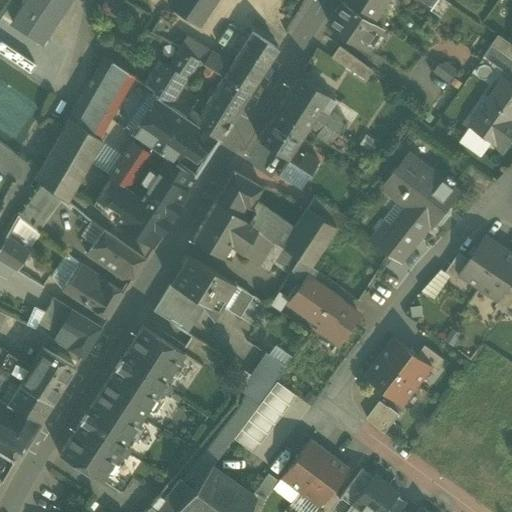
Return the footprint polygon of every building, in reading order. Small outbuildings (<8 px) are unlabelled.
[(41,42),(68,0),(25,0),(11,23),(41,42)] [(121,4),(114,0),(104,0),(98,10),(112,18),(121,4)] [(171,0),(168,5),(197,25),(214,0),(171,0)] [(345,0),(345,2),(373,21),(386,0),(345,0)] [(373,21),(345,2),(329,26),(367,51),(383,28),(373,21)] [(222,77),(248,94),(277,49),(251,33),(229,66),(210,54),(211,52),(184,35),(176,47),(179,49),(197,61),(222,77)] [(179,49),(167,68),(185,79),(197,61),(179,49)] [(99,136),(133,77),(103,59),(68,119),(99,136)] [(433,72),(450,81),(457,68),(439,59),(433,72)] [(154,97),(168,106),(185,79),(167,68),(158,62),(144,84),(154,91),(151,95),(154,97)] [(208,99),(234,115),(248,94),(222,77),(208,99)] [(330,98),(299,78),(285,99),(337,132),(345,120),(331,111),(329,114),(322,110),(330,98)] [(511,123),(511,82),(505,78),(470,127),(503,150),(511,137),(511,132),(508,129),(511,123)] [(166,157),(173,162),(197,125),(186,117),(168,106),(154,97),(146,108),(136,110),(138,121),(130,134),(166,157)] [(197,100),(186,117),(197,125),(219,139),(234,115),(208,99),(204,105),(197,100)] [(337,132),(285,99),(272,119),(300,138),(308,126),(317,132),(315,135),(329,144),(337,132)] [(68,119),(34,177),(70,198),(104,139),(99,136),(68,119)] [(300,138),(272,119),(258,140),(310,174),(318,162),(304,153),(302,156),(292,149),(300,138)] [(393,228),(414,244),(430,223),(432,225),(458,193),(409,155),(384,187),(409,206),(393,228)] [(118,225),(151,247),(188,192),(186,191),(194,177),(173,162),(166,157),(139,197),(110,178),(92,206),(118,225)] [(262,189),(232,172),(215,202),(272,241),(280,246),(293,227),(255,201),(262,189)] [(38,183),(16,214),(39,230),(61,199),(38,183)] [(272,241),(215,202),(192,240),(221,258),(229,246),(258,265),(272,241)] [(400,262),(414,244),(393,228),(386,222),(371,242),(400,262)] [(86,255),(127,283),(144,258),(103,231),(86,255)] [(478,288),(506,248),(485,234),(469,259),(458,274),(459,275),(478,288)] [(29,250),(7,236),(0,247),(0,260),(16,270),(29,250)] [(509,286),(511,281),(511,252),(506,248),(478,288),(498,301),(499,302),(509,286)] [(458,274),(469,259),(459,252),(445,272),(456,279),(459,275),(458,274)] [(47,280),(106,318),(121,292),(64,253),(47,280)] [(252,296),(187,256),(159,300),(193,322),(202,308),(213,321),(222,307),(239,318),(252,296)] [(288,303),(342,340),(359,315),(310,280),(308,283),(304,280),(288,303)] [(505,313),(511,302),(511,287),(509,286),(499,302),(498,301),(495,306),(505,313)] [(35,329),(82,357),(100,327),(53,299),(35,329)] [(176,363),(182,353),(142,327),(121,358),(120,357),(112,368),(114,369),(100,391),(141,417),(146,409),(156,415),(163,404),(153,398),(159,390),(165,394),(170,386),(164,382),(169,374),(179,380),(186,369),(176,363)] [(418,354),(394,337),(380,356),(418,385),(432,367),(433,366),(418,354)] [(283,367),(290,357),(275,345),(268,355),(282,366),(283,367)] [(425,345),(418,354),(433,366),(432,367),(436,370),(444,359),(425,345)] [(0,376),(18,386),(51,405),(74,368),(41,348),(28,369),(15,362),(17,358),(0,349),(0,376)] [(244,396),(254,403),(282,366),(268,355),(265,353),(237,391),(244,396)] [(418,385),(380,356),(365,376),(403,405),(418,385)] [(1,402),(40,422),(51,405),(18,386),(8,402),(3,399),(1,402)] [(141,417),(100,391),(86,412),(85,411),(77,422),(79,423),(58,455),(99,481),(105,472),(115,478),(122,467),(112,461),(118,453),(124,457),(129,449),(123,445),(128,437),(138,443),(145,432),(135,426),(141,417)] [(244,396),(182,479),(192,486),(254,403),(244,396)] [(367,421),(390,429),(398,409),(375,400),(367,421)] [(0,439),(21,452),(40,422),(1,402),(0,401),(0,439)] [(327,453),(308,439),(279,477),(298,491),(327,453)] [(347,468),(327,453),(298,491),(289,504),(299,511),(312,511),(317,506),(318,506),(329,492),(347,468)] [(191,489),(174,511),(250,511),(260,499),(210,463),(191,489)] [(385,511),(400,493),(373,473),(349,504),(360,511),(385,511)] [(174,511),(191,489),(179,481),(153,511),(174,511)] [(328,511),(339,499),(329,492),(318,506),(317,506),(312,511),(328,511)]
